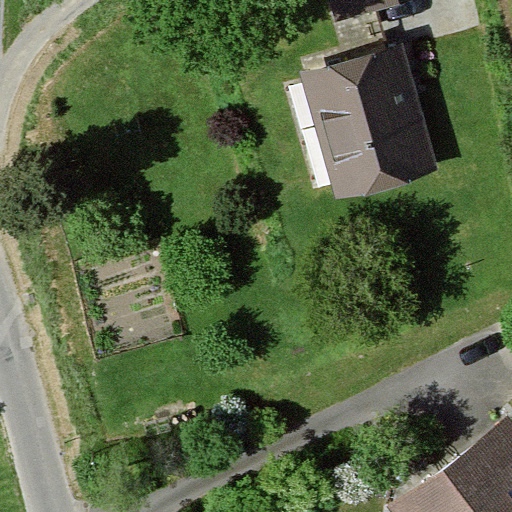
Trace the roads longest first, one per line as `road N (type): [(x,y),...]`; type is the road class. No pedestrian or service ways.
road 1 (unclassified): [(54,511),(0,321)]
road 2 (track): [(0,92),(37,32),(76,0)]
